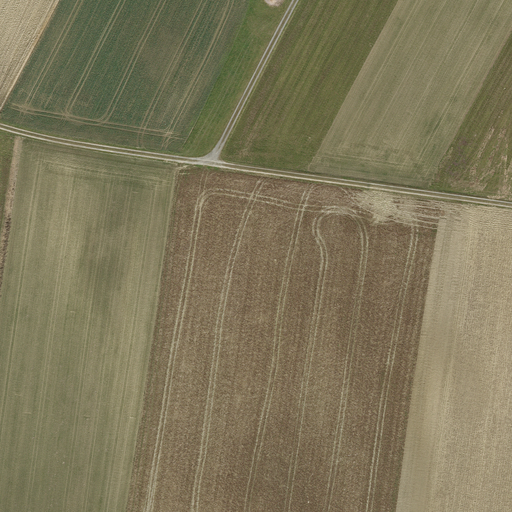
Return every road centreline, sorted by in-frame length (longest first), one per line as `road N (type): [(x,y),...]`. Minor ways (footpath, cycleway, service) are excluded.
road 1 (track): [(0,125),(110,149),(511,205)]
road 2 (track): [(210,161),(294,0)]
